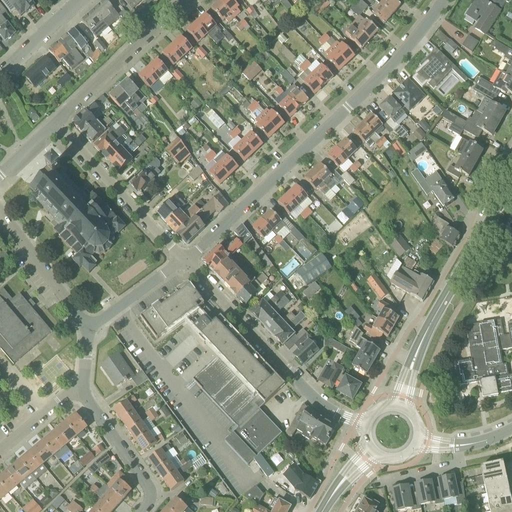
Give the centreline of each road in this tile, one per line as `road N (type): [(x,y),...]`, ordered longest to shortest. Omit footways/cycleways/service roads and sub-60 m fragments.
road 1 (unclassified): [(184,261),(389,67),(443,0)]
road 2 (tertiary): [(367,424),(325,408),(184,261)]
road 3 (secondary): [(511,183),(414,358)]
road 4 (tertiary): [(184,261),(55,124)]
road 5 (residential): [(55,124),(185,0)]
road 6 (unclassified): [(88,328),(0,211)]
road 7 (unclassified): [(141,511),(149,490),(84,389)]
